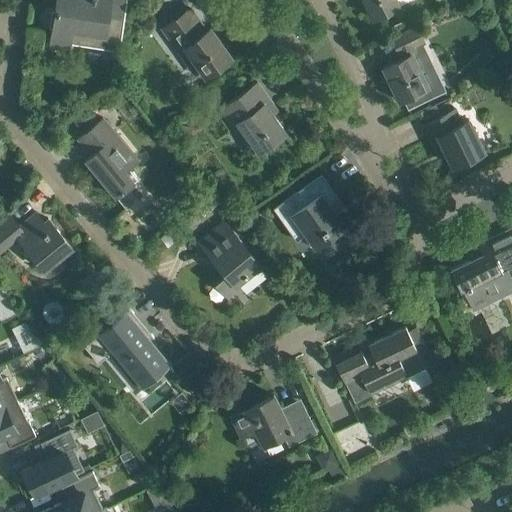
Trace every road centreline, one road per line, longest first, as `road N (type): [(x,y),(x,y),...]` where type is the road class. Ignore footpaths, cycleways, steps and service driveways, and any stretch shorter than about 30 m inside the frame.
road 1 (residential): [(415,222),(404,285),(385,302),(246,365),(222,369),(202,360),(12,119),(6,78),(18,0)]
road 2 (residential): [(256,0),(415,222)]
